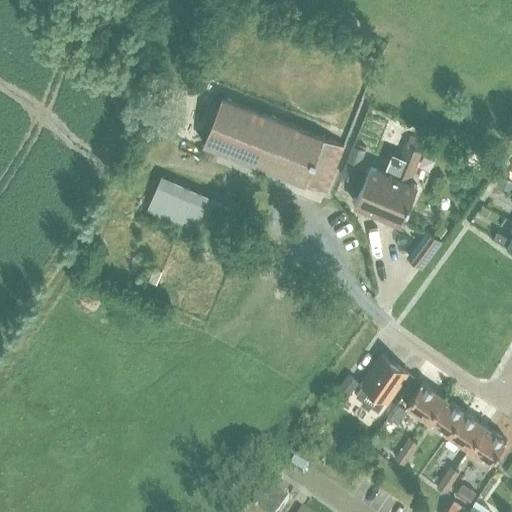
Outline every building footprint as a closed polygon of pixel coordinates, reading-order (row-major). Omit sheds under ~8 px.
[(222,96),(203,143),(325,191),(344,145),(222,96)] [(382,154),(387,126),(373,123),(368,151),(382,154)] [(370,165),(354,202),(400,222),(416,185),(407,181),(424,142),(410,136),(401,157),(391,153),(383,171),(370,165)] [(341,175),(353,180),(364,151),(352,146),(341,175)] [(206,216),(213,201),(214,199),(161,176),(147,208),(200,231),(206,216)] [(511,181),(502,176),(498,185),(508,190),(511,181)] [(496,185),(491,192),(498,198),(503,191),(496,185)] [(232,209),(213,201),(206,216),(225,224),(232,209)] [(511,234),(511,237),(496,229),(492,236),(506,244),(511,247),(511,234)] [(408,256),(421,266),(440,240),(427,230),(408,256)] [(381,352),(360,383),(361,384),(354,394),(361,399),(359,402),(366,408),(369,405),(376,409),(383,399),(385,400),(406,370),(381,352)] [(347,374),(329,399),(340,407),(358,382),(347,374)] [(426,419),(442,395),(420,380),(404,404),(426,419)] [(462,409),(442,395),(426,419),(446,433),(462,409)] [(483,423),(462,409),(446,433),(467,447),(483,423)] [(483,423),(467,447),(488,461),(505,438),(483,423)] [(402,447),(409,452),(416,441),(409,437),(402,447)] [(409,452),(402,447),(395,457),(402,462),(409,452)] [(444,476),(451,481),(458,470),(451,465),(444,476)] [(451,481),(444,476),(437,486),(444,491),(451,481)] [(461,483),(454,493),(468,503),(475,492),(461,483)] [(306,511),(303,510),(301,511),(280,511),(288,500),(264,484),(244,511),(306,511)] [(483,511),(488,507),(474,497),(467,508),(453,498),(443,511),(483,511)]
